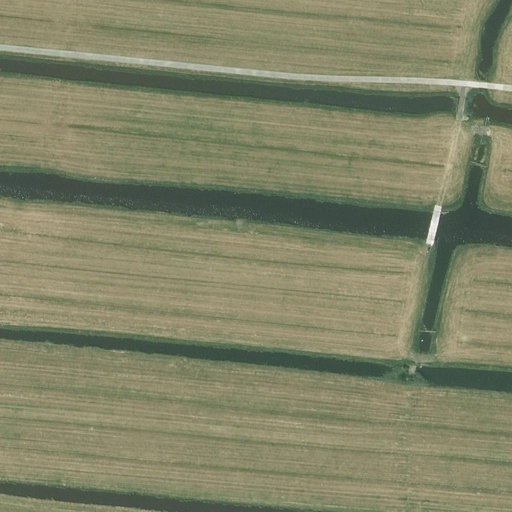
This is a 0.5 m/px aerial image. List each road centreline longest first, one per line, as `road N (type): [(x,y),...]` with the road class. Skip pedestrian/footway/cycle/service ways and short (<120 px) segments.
road 1 (track): [(511,90),(0,48)]
road 2 (track): [(433,407),(400,386),(463,94)]
